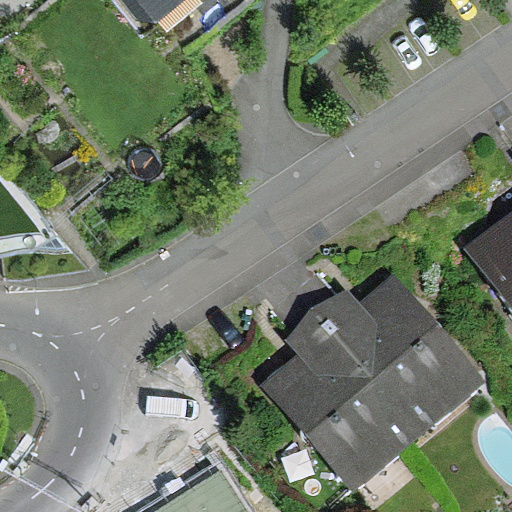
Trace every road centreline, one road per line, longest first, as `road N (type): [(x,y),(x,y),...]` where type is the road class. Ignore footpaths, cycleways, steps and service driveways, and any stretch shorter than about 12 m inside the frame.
road 1 (residential): [(73,352),(511,61)]
road 2 (residential): [(14,511),(72,454),(83,414),(73,352)]
